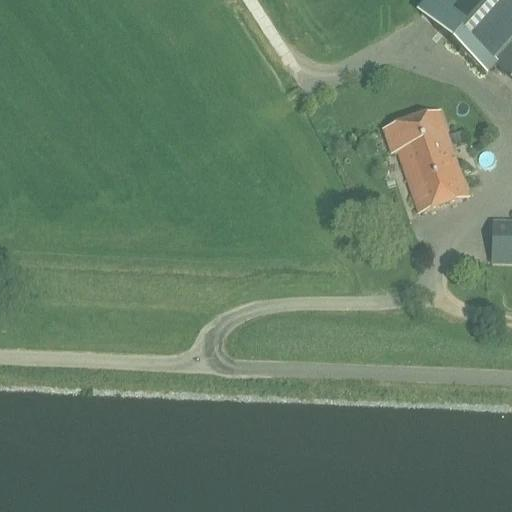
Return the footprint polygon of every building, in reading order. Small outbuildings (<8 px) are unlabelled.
[(511,0),(427,0),(416,13),(487,79),(511,50),(511,0)] [(511,51),(496,69),(511,83),(511,51)] [(397,155),(405,179),(455,163),(439,113),(383,131),(391,157),(397,155)] [(417,216),(468,200),(455,163),(405,179),(417,216)] [(511,221),(490,222),(491,266),(511,266),(511,221)]
